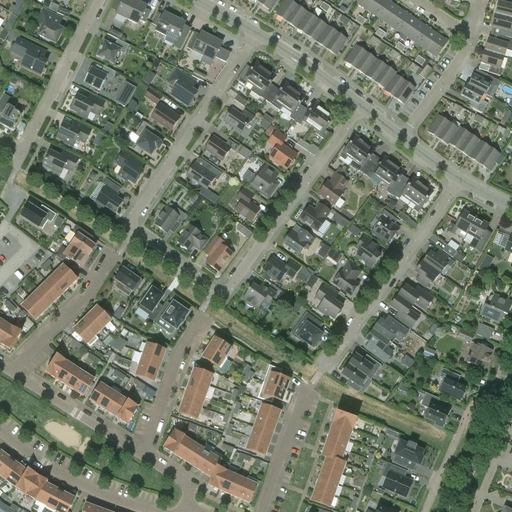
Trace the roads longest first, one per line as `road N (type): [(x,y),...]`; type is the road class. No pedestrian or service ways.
road 1 (residential): [(229,288),(217,290),(130,225),(257,34)]
road 2 (residential): [(229,288),(359,106)]
road 3 (residential): [(341,348),(458,180)]
road 4 (residential): [(97,0),(19,152),(0,146)]
road 5 (residential): [(118,254),(11,372)]
road 6 (residential): [(137,511),(43,465),(0,433)]
road 7 (residential): [(11,372),(143,457)]
road 8 (tertiary): [(451,511),(511,372)]
road 9 (residential): [(199,319),(179,352),(143,457)]
road 10 (residential): [(359,106),(257,34)]
road 11 (residential): [(402,138),(475,38)]
road 12 (residential): [(303,395),(260,511)]
